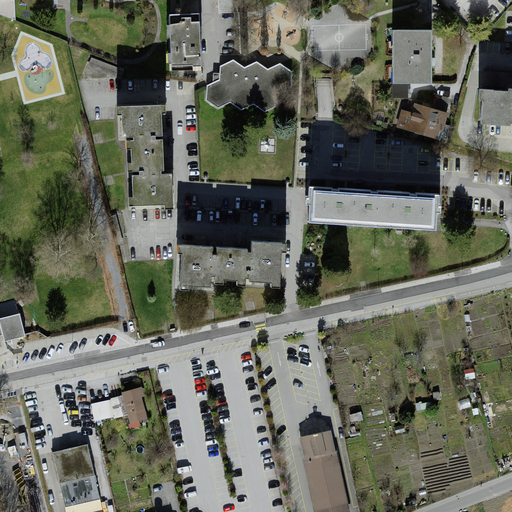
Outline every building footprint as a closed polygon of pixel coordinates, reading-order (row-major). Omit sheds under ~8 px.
[(13,0),(0,0),(0,13),(5,15),(15,15),(13,0)] [(211,17),(211,0),(176,0),(177,18),(211,17)] [(219,0),(220,10),(240,9),(240,0),(219,0)] [(166,68),(198,67),(198,20),(166,21),(166,68)] [(430,81),(431,30),(392,30),(392,81),(430,81)] [(90,64),(101,68),(99,72),(104,73),(109,61),(93,55),(90,64)] [(221,66),(219,79),(207,87),(205,100),(217,111),(231,104),(242,111),(255,104),(265,115),(280,107),(291,86),(292,70),(282,62),(270,71),(256,61),(243,67),(232,59),(221,66)] [(511,90),(481,88),(479,121),(511,122),(511,90)] [(441,139),(449,112),(415,102),(407,129),(441,139)] [(168,201),(162,104),(121,107),(127,203),(168,201)] [(440,228),(442,195),(310,185),(307,218),(440,228)] [(272,282),(275,239),(248,237),(248,246),(181,242),(179,275),(272,282)] [(3,340),(24,335),(18,311),(0,315),(0,333),(1,333),(3,340)] [(131,422),(148,418),(141,389),(88,402),(93,422),(128,413),(131,422)] [(468,399),(460,401),(462,409),(470,407),(468,399)] [(431,400),(415,402),(416,409),(432,407),(431,400)] [(360,411),(348,413),(350,421),(362,419),(360,411)] [(401,424),(394,426),(395,432),(403,430),(401,424)] [(348,511),(330,430),(297,437),(314,511),(348,511)] [(99,497),(89,445),(54,451),(65,505),(99,497)]
